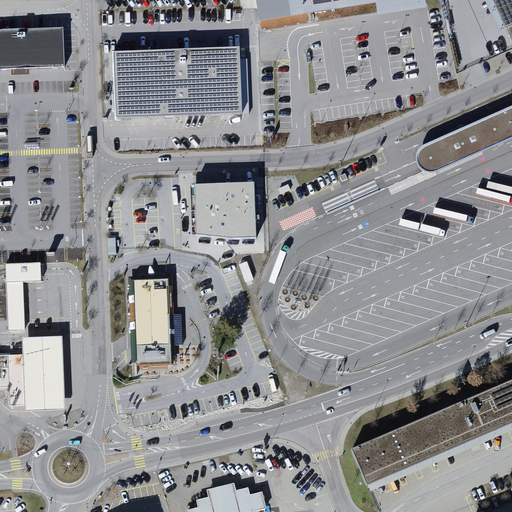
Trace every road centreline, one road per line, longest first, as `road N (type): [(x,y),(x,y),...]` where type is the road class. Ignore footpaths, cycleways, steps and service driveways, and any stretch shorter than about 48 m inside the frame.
road 1 (residential): [(92,166),(317,155),(511,77)]
road 2 (primary): [(511,330),(313,409),(137,452)]
road 3 (residential): [(92,166),(97,410)]
road 4 (residential): [(87,0),(92,166)]
